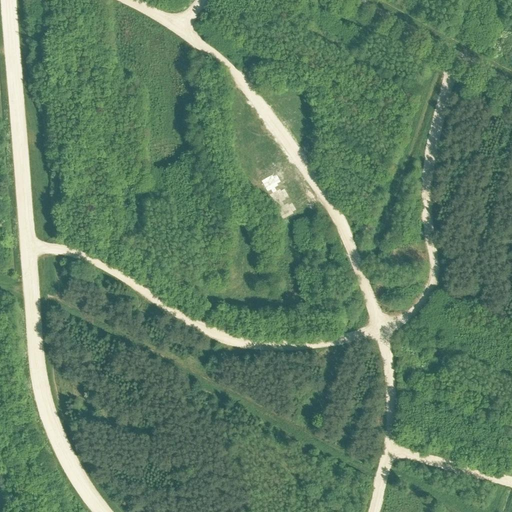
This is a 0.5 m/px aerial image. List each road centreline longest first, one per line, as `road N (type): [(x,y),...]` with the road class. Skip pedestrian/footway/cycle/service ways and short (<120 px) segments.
road 1 (track): [(456,53),(426,178),(429,274),(411,310),(383,330),(318,343),(236,340),(189,321),(79,253),(28,250)]
road 2 (track): [(127,0),(179,25),(237,76),(343,233),(380,316),(389,368),(388,450),(372,511)]
road 3 (track): [(103,511),(82,488),(42,404),(8,0)]
road 4 (track): [(388,450),(511,481)]
